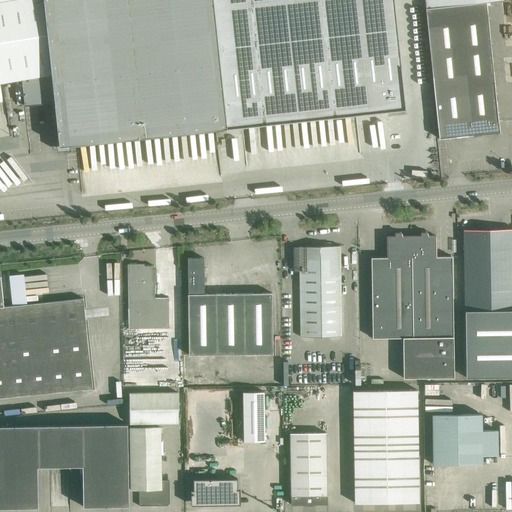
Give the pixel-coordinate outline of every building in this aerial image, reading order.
[(49,74),(42,0),(28,0),(0,4),(0,82),(22,79),(49,74)] [(42,0),(49,74),(52,102),(57,151),(70,149),(70,146),(75,146),(75,144),(226,128),(212,0),(42,0)] [(212,0),(226,128),(405,109),(393,0),(212,0)] [(505,0),(424,0),(426,8),(439,138),(500,132),(486,2),(505,0)] [(52,102),(49,74),(22,79),(25,105),(52,102)] [(511,309),(511,228),(464,230),(465,310),(511,309)] [(387,236),(387,257),(436,256),(436,235),(428,235),(427,232),(421,232),(420,236),(402,236),(401,232),(395,233),(394,236),(387,236)] [(342,336),(340,245),(299,246),(300,336),(342,336)] [(452,256),(436,256),(387,257),(371,257),(372,338),(403,337),(404,378),(454,377),(452,256)] [(188,258),(188,294),(204,293),(204,257),(188,258)] [(128,264),(128,267),(129,329),(170,328),(169,297),(155,297),(155,282),(157,282),(157,273),(155,273),(155,265),(139,266),(139,264),(128,264)] [(0,276),(0,397),(93,388),(83,298),(4,306),(1,277),(0,276)] [(204,293),(188,294),(189,354),(273,353),(272,292),(204,293)] [(511,309),(465,310),(466,377),(511,376),(511,309)] [(424,384),(424,395),(457,395),(457,383),(424,384)] [(353,390),(355,492),(355,502),(419,502),(417,389),(353,390)] [(244,441),(265,440),(264,391),(243,392),(244,441)] [(178,392),(130,393),(130,423),(159,423),(178,423),(178,392)] [(433,463),(482,463),(482,455),(498,454),(497,430),(482,430),(481,414),(433,415),(433,463)] [(159,428),(159,423),(130,423),(131,490),(139,489),(139,505),(165,505),(164,503),(167,500),(170,500),(169,480),(161,481),(160,428),(159,428)] [(82,466),(82,424),(37,425),(37,466),(82,466)] [(82,424),(82,466),(83,506),(129,506),(127,424),(82,424)] [(37,466),(37,425),(0,425),(0,507),(38,507),(37,466)] [(326,432),(290,433),(291,492),(327,492),(326,432)] [(193,479),(193,490),(191,490),(191,505),(240,504),(240,489),(238,489),(237,478),(193,479)] [(327,504),(327,492),(291,492),(291,504),(327,504)]
